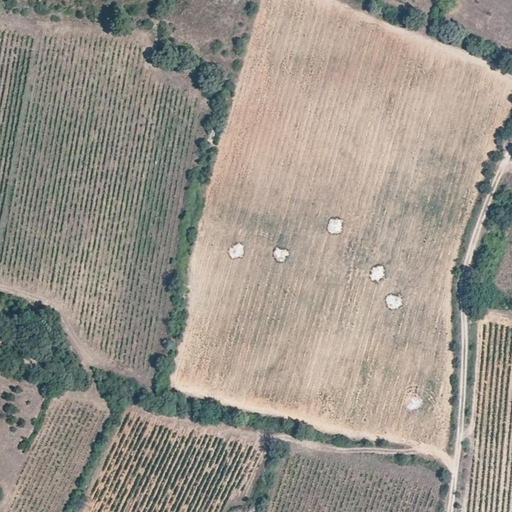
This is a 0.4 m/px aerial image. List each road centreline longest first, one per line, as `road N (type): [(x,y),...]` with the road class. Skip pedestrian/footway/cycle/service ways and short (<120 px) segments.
road 1 (track): [(449,511),(462,279),(506,154)]
road 2 (track): [(0,286),(53,305),(94,363),(140,380),(135,405),(198,424),(284,433)]
road 3 (track): [(511,77),(328,0)]
road 4 (track): [(455,468),(284,433)]
